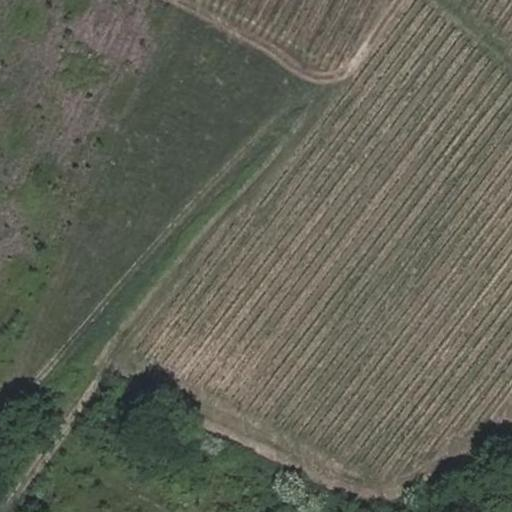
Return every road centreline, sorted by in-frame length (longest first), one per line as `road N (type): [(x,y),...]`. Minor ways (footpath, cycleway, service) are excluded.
road 1 (track): [(0,494),(56,449),(353,60),(390,0)]
road 2 (track): [(200,0),(345,70)]
